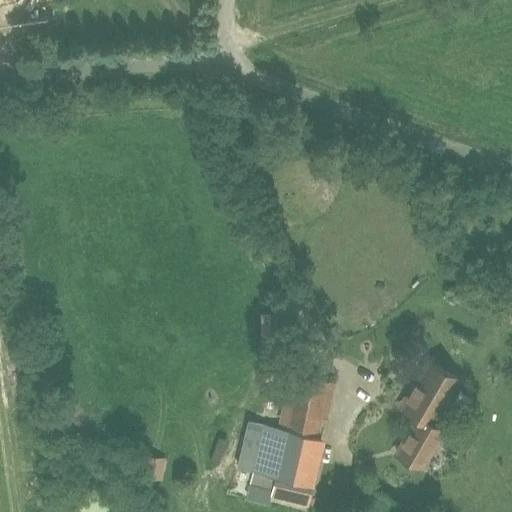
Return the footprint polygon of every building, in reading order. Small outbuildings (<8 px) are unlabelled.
[(43,29),(44,39),(69,36),(68,26),(43,29)] [(432,425),(458,379),(428,361),(407,398),(410,399),(404,410),(417,417),(396,453),(421,467),(442,430),(432,425)] [(280,422),(310,429),(313,414),(326,417),(333,384),(290,375),(280,422)] [(262,425),(258,424),(246,421),(235,469),(253,473),(254,470),(252,470),(262,425)] [(311,496),(324,439),(262,425),(252,470),(279,476),(276,488),(311,496)]
